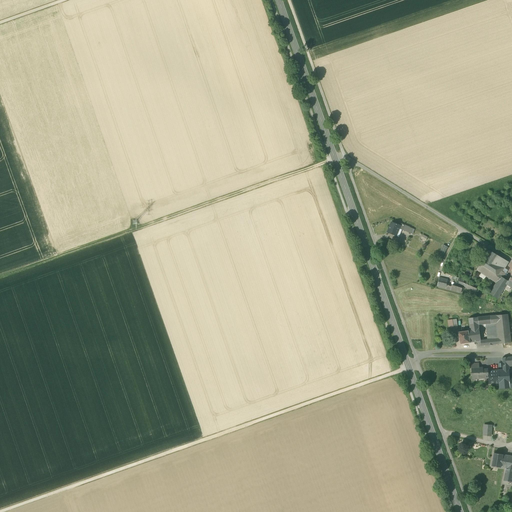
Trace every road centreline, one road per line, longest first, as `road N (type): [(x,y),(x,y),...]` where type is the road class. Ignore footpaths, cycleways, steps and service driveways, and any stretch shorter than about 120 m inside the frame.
road 1 (secondary): [(278,0),(459,511)]
road 2 (track): [(408,367),(0,511)]
road 3 (track): [(0,277),(343,155)]
road 4 (unclassified): [(343,155),(511,260)]
road 5 (track): [(289,0),(343,155)]
